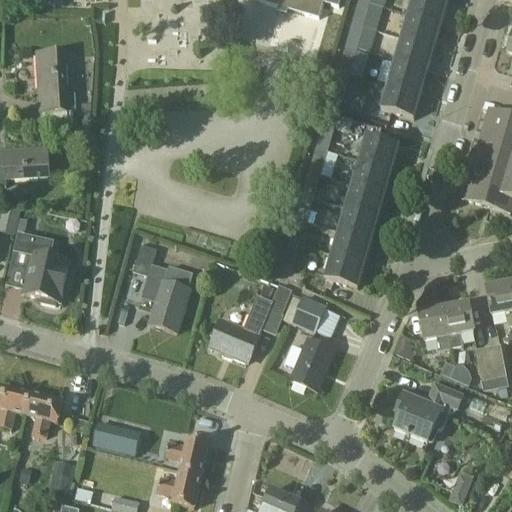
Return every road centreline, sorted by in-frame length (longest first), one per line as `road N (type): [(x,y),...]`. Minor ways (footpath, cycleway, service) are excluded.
road 1 (residential): [(407,269),(488,0)]
road 2 (residential): [(257,412),(0,327)]
road 3 (residential): [(335,439),(369,380),(407,269)]
